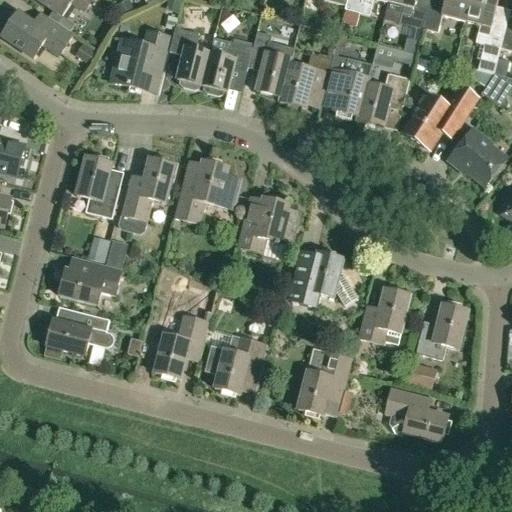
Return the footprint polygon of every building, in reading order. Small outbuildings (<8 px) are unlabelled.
[(33,0),(55,14),(51,21),(61,28),(66,21),(62,19),(72,5),(85,14),(93,0),(33,0)] [(388,4),(389,0),(348,0),(346,8),(345,12),(370,18),(374,1),(388,4)] [(423,31),(430,4),(416,1),(416,0),(389,0),(388,4),(403,8),(398,25),(423,31)] [(466,24),(471,0),(446,0),(444,8),(430,4),(423,31),(438,35),(442,18),(466,24)] [(498,0),(471,0),(466,24),(480,28),(476,45),(485,47),(479,71),(494,75),(500,51),(507,24),(494,20),(498,0)] [(42,15),(34,26),(18,15),(2,39),(34,61),(43,48),(59,59),(74,36),(61,28),(51,21),(42,15)] [(178,20),(168,18),(165,30),(175,32),(178,20)] [(511,24),(507,24),(500,51),(511,53),(511,24)] [(202,88),(210,56),(198,53),(198,36),(175,31),(169,54),(183,58),(177,82),(181,83),(180,87),(183,88),(195,91),(199,91),(199,88),(202,88)] [(122,42),(111,85),(142,93),(149,66),(162,69),(169,39),(148,34),(145,48),(122,42)] [(290,66),(291,66),(292,62),(274,57),(279,40),(257,34),(253,50),(249,65),(263,69),(256,94),(281,100),(290,66)] [(247,74),(249,65),(253,50),(230,44),(222,59),(210,56),(202,88),(204,89),(203,93),(207,94),(219,97),(222,97),(223,94),(227,94),(233,70),(247,74)] [(325,90),(332,62),(311,57),(307,71),(291,66),(290,66),(281,100),(280,105),(287,107),(286,113),(301,116),(303,111),(306,111),(312,86),(325,90)] [(368,86),(369,82),(344,75),(348,61),(334,58),(332,62),(325,90),(321,108),(334,111),(334,114),(337,114),(336,119),(351,123),(352,118),(358,120),(359,120),(368,86)] [(486,89),(494,77),(478,73),(473,80),(486,89)] [(359,120),(358,120),(357,125),(383,131),(390,106),(403,109),(410,82),(388,76),(385,90),(368,86),(359,120)] [(511,81),(494,77),(486,89),(481,96),(501,108),(511,90),(511,81)] [(478,101),(466,94),(460,89),(447,109),(430,99),(417,119),(414,117),(403,135),(430,152),(446,127),(457,134),(478,101)] [(0,174),(17,179),(25,148),(0,141),(0,130),(0,129),(0,174)] [(474,132),(450,162),(485,190),(507,161),(491,148),(493,147),(474,132)] [(86,159),(76,198),(89,201),(86,215),(112,222),(119,195),(106,191),(112,166),(86,159)] [(131,178),(130,183),(121,218),(122,218),(120,226),(123,231),(139,235),(144,232),(146,224),(147,225),(153,203),(166,206),(176,167),(150,161),(145,181),(131,178)] [(188,164),(183,185),(174,221),(201,227),(206,206),(233,212),(240,182),(226,179),(229,170),(203,164),(202,168),(188,164)] [(0,228),(4,230),(11,203),(0,199),(0,228)] [(250,199),(244,222),(237,250),(263,256),(267,242),(291,249),(300,216),(288,213),(289,207),(264,200),(263,203),(250,199)] [(511,200),(501,217),(511,224),(511,200)] [(104,268),(110,243),(95,239),(89,264),(94,265),(104,268)] [(104,268),(122,272),(128,247),(111,242),(110,243),(104,268)] [(290,304),(317,311),(321,297),(334,300),(336,292),(345,308),(358,300),(341,273),(344,262),(318,255),(317,259),(303,255),(290,304)] [(122,272),(104,268),(94,265),(94,266),(73,260),(70,273),(66,272),(59,298),(98,308),(101,295),(115,299),(122,272)] [(366,309),(365,313),(358,341),(385,347),(388,334),(401,337),(411,298),(385,292),(380,312),(366,309)] [(423,329),(416,356),(443,363),(446,349),(459,352),(469,313),(443,307),(436,332),(423,329)] [(110,336),(106,335),(110,323),(82,316),(78,329),(53,323),(46,349),(48,349),(64,353),(85,358),(89,346),(107,350),(110,349),(113,346),(114,343),(113,339),(110,336)] [(180,382),(186,361),(199,365),(209,325),(183,318),(177,340),(164,337),(155,375),(180,382)] [(240,397),(246,377),(261,381),(269,349),(241,341),(237,355),(225,352),(224,352),(216,350),(212,353),(207,370),(210,374),(218,376),(215,391),(240,397)] [(48,349),(46,359),(62,363),(64,353),(48,349)] [(324,419),(324,417),(338,420),(353,362),(326,355),(321,376),(308,373),(298,412),(324,419)] [(413,368),(409,383),(434,390),(438,374),(413,368)] [(404,438),(405,436),(442,445),(449,419),(423,413),(427,399),(392,390),(385,417),(391,419),(389,426),(395,436),(404,438)]
